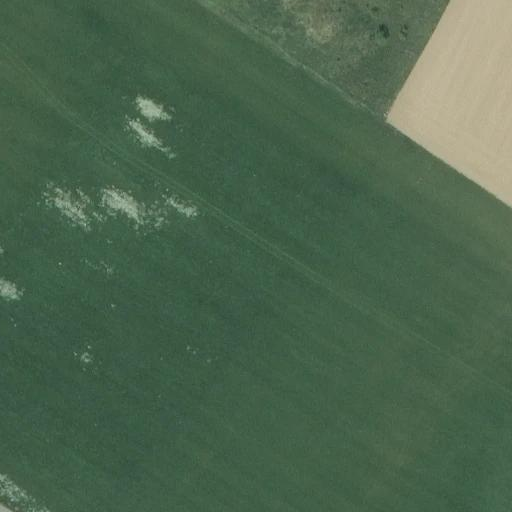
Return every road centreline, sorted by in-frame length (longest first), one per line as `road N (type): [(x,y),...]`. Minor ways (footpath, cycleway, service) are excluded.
road 1 (motorway): [(178,511),(197,388),(208,117),(225,0)]
road 2 (motorway): [(0,284),(139,0)]
road 3 (motorway): [(76,0),(0,160)]
